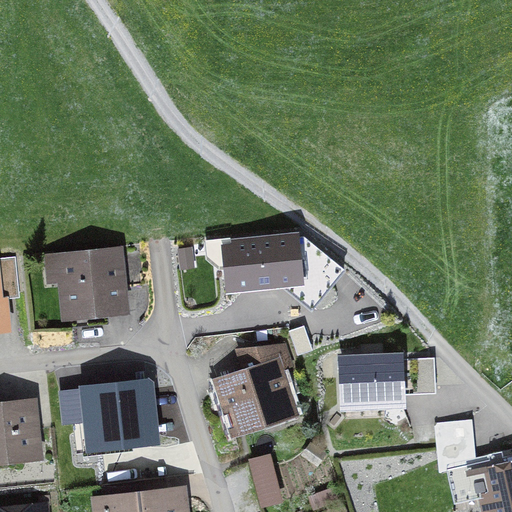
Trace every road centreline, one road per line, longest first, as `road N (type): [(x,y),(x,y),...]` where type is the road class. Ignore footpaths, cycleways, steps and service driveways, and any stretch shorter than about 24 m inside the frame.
road 1 (track): [(96,0),(183,130),(375,277),(511,420)]
road 2 (residential): [(225,511),(176,374),(156,354),(125,349),(39,358),(14,370),(16,385)]
